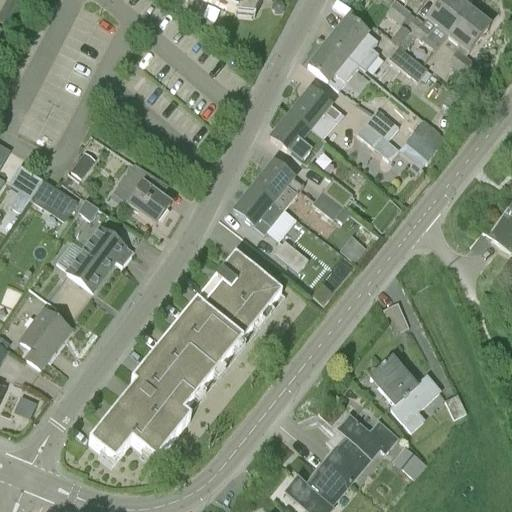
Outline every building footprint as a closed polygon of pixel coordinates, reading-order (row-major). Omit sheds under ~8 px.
[(23,1),(22,0),(7,0),(0,12),(0,22),(8,27),(23,1)] [(201,0),(236,15),(240,0),(258,9),(262,0),(201,0)] [(434,55),(446,40),(466,13),(449,0),(442,0),(422,27),(410,18),(401,30),(410,36),(398,51),(398,52),(404,56),(415,40),(434,55)] [(280,4),(273,4),(270,11),(275,17),(281,16),(284,10),(280,4)] [(393,24),(402,12),(394,6),(386,17),(393,24)] [(401,30),(410,18),(402,12),(393,24),(401,30)] [(446,40),(467,57),(488,30),(466,13),(446,40)] [(370,51),(375,44),(347,21),(327,46),(357,69),(363,74),(377,57),(371,52),(370,51)] [(401,30),(390,45),(398,51),(410,36),(401,30)] [(344,85),(357,69),(327,46),(307,71),(334,93),(342,84),(344,85)] [(388,63),(416,85),(426,73),(404,56),(398,52),(398,51),(388,63)] [(455,71),(464,61),(457,55),(448,66),(455,71)] [(455,71),(462,76),(470,66),(464,61),(455,71)] [(309,93),(289,118),(310,135),(312,136),(323,144),(335,128),(336,128),(334,126),(340,118),(309,93)] [(451,95),(442,107),(458,119),(468,107),(451,95)] [(365,128),(382,141),(387,144),(397,131),(376,114),(365,128)] [(289,118),(269,143),(290,160),(300,168),(300,169),(308,159),(313,163),(326,147),(323,144),(312,136),(310,135),(289,118)] [(422,125),(404,147),(426,164),(426,165),(444,142),(422,125)] [(373,152),(382,141),(365,128),(356,139),(373,152)] [(386,147),(378,156),(389,165),(396,155),(386,147)] [(426,164),(404,147),(399,154),(420,171),(426,164)] [(69,176),(80,184),(87,174),(76,166),(69,176)] [(272,166),(252,191),(272,207),(283,215),(296,200),(297,198),(303,190),(292,182),(272,166)] [(405,175),(413,180),(420,172),(413,166),(405,175)] [(128,177),(119,189),(132,199),(126,208),(138,217),(154,229),(169,208),(158,199),(141,187),(148,178),(142,174),(133,169),(128,177)] [(9,187),(31,201),(41,185),(19,171),(9,187)] [(322,195),(342,211),(352,199),(332,183),(322,195)] [(31,201),(29,203),(43,212),(47,206),(67,219),(75,206),(55,193),(41,185),(31,201)] [(270,231),(283,216),(252,191),(232,216),(252,232),(253,231),(263,240),(270,231)] [(342,211),(322,195),(311,208),(332,224),(334,221),(342,211)] [(77,218),(88,225),(96,214),(84,205),(76,216),(76,217),(77,218)] [(334,221),(342,227),(350,218),(342,211),(334,221)] [(504,222),(490,243),(491,244),(499,249),(510,256),(511,252),(511,211),(510,214),(509,213),(503,222),(504,222)] [(66,274),(65,276),(92,297),(93,296),(114,268),(121,273),(132,258),(99,231),(81,254),(66,274)] [(274,258),(297,277),(308,264),(284,246),(274,258)] [(122,405),(88,448),(113,469),(130,448),(154,468),(189,425),(186,422),(283,302),(233,260),(130,388),(136,393),(125,406),(122,405)] [(321,286),(311,299),(321,306),(330,294),(321,286)] [(397,307),(382,314),(393,338),(408,330),(397,307)] [(57,349),(60,345),(68,334),(41,315),(20,344),(34,354),(26,365),(39,375),(57,351),(57,350),(57,349)] [(0,352),(4,355),(9,347),(0,341),(0,352)] [(381,373),(369,382),(391,408),(413,390),(391,364),(384,370),(383,369),(379,372),(381,373)] [(416,414),(438,396),(425,381),(413,391),(391,410),(387,413),(400,428),(401,427),(410,436),(424,424),(416,414)] [(453,423),(465,416),(457,399),(444,405),(453,423)] [(334,454),(325,465),(351,487),(379,454),(384,458),(397,442),(377,425),(368,437),(363,433),(348,420),(336,434),(338,435),(327,448),(334,454)] [(403,451),(394,462),(408,474),(406,477),(413,483),(425,469),(403,451)] [(296,482),(284,496),(300,509),(303,511),(332,511),(333,511),(331,510),(351,487),(325,465),(320,472),(323,474),(308,492),(305,489),(302,487),(296,482)]
